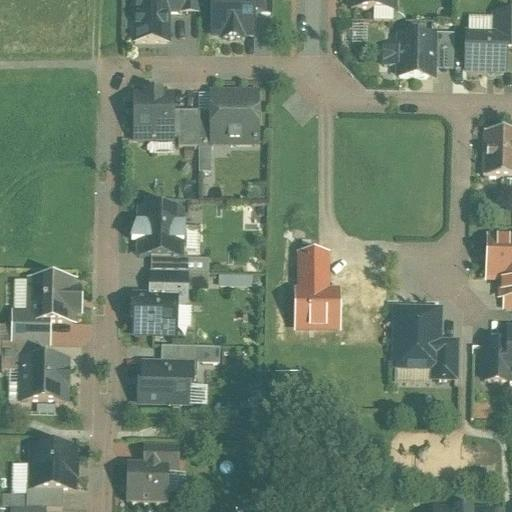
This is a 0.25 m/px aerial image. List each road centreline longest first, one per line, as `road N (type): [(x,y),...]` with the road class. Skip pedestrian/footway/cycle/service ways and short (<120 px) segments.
road 1 (residential): [(315,67),(109,69),(103,511)]
road 2 (residential): [(462,107),(457,289),(467,324)]
road 3 (residential): [(462,107),(363,105),(337,96),(315,67)]
